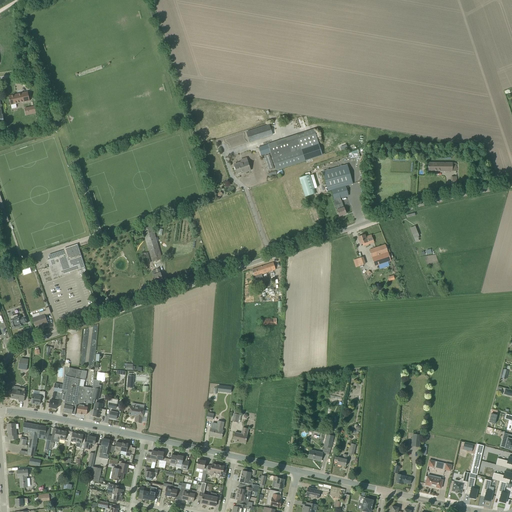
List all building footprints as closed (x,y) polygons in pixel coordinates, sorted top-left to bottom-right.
[(9,96),(10,105),(30,101),(28,92),(9,96)] [(34,106),(25,108),(26,116),(36,114),(34,106)] [(272,135),(269,125),(246,132),(250,142),(272,135)] [(302,149),(297,135),(264,146),(259,148),(261,156),(271,153),(276,170),(323,155),(319,143),(302,149)] [(350,159),(359,156),(357,150),(348,153),(350,159)] [(269,154),(264,156),(268,170),(274,169),(269,154)] [(242,164),(235,166),(237,174),(245,171),(245,172),(250,170),(248,162),(246,158),(241,160),(242,164)] [(456,163),(428,163),(428,171),(452,171),(456,171),(456,163)] [(347,165),(323,172),(329,191),(332,190),(335,200),(340,198),(348,196),(345,186),(353,184),(347,165)] [(305,197),(316,193),(310,175),(299,178),(305,197)] [(346,214),(340,198),(335,200),(334,200),(337,210),(339,216),(346,214)] [(158,237),(156,238),(152,224),(142,227),(152,262),(162,259),(157,241),(159,241),(158,237)] [(418,236),(419,236),(415,226),(410,228),(415,240),(418,239),(419,238),(418,236)] [(367,241),(372,239),(371,235),(365,237),(365,235),(358,237),(360,245),(362,244),(363,246),(368,244),(367,241)] [(81,255),(77,244),(66,248),(69,259),(81,255)] [(390,261),(389,256),(385,245),(369,250),(372,258),(375,266),(390,261)] [(53,278),(80,269),(85,267),(81,256),(70,260),(72,267),(71,267),(72,270),(71,270),(66,254),(50,259),(51,264),(49,265),(53,278)] [(363,257),(353,259),(354,266),(364,264),(363,257)] [(252,270),(255,281),(263,278),(262,274),(276,270),(273,262),(252,270)] [(155,282),(162,279),(161,273),(160,273),(159,269),(156,270),(157,274),(153,276),(155,282)] [(17,286),(12,288),(14,297),(20,295),(17,286)] [(33,318),(36,327),(40,325),(43,324),(47,323),(45,315),(47,315),(51,314),(49,307),(45,308),(46,310),(39,313),(40,316),(33,318)] [(12,319),(10,320),(13,329),(23,326),(22,325),(27,323),(25,317),(20,318),(20,317),(18,317),(17,315),(11,317),(12,319)] [(22,358),(20,360),(18,369),(27,370),(28,362),(28,359),(22,358)] [(77,404),(80,385),(82,370),(78,369),(76,378),(68,376),(69,368),(64,367),(64,376),(63,385),(62,393),(63,393),(62,393),(61,399),(65,400),(64,404),(65,404),(63,412),(72,414),(72,413),(75,414),(77,404)] [(92,404),(92,399),(94,388),(93,388),(92,388),(84,386),(85,380),(87,372),(82,371),(80,385),(77,404),(79,404),(77,413),(86,415),(88,403),(92,404)] [(93,384),(93,388),(94,388),(92,399),(99,400),(101,389),(100,389),(98,389),(99,385),(100,381),(94,380),(93,384)] [(62,393),(63,385),(55,383),(54,391),(62,393)] [(13,387),(11,398),(19,399),(19,401),(24,401),(25,392),(24,391),(24,389),(13,387)] [(59,399),(61,399),(62,393),(54,391),(52,400),(50,400),(49,407),(57,409),(58,401),(59,399)] [(39,396),(32,395),(31,403),(40,405),(40,401),(45,401),(45,392),(39,392),(39,396)] [(109,418),(112,419),(115,420),(115,419),(116,419),(117,416),(119,416),(120,416),(120,413),(121,411),(120,411),(120,407),(117,406),(116,406),(116,405),(115,404),(116,401),(113,400),(112,402),(109,401),(109,403),(108,407),(111,408),(109,418)] [(103,405),(103,403),(100,403),(96,402),(95,408),(93,416),(100,417),(100,415),(105,416),(106,410),(102,409),(103,405)] [(138,411),(143,412),(144,409),(130,406),(129,415),(136,416),(135,418),(137,419),(138,411)] [(143,417),(143,412),(138,411),(137,419),(135,418),(135,422),(141,423),(142,417),(143,417)] [(240,415),(240,412),(235,411),(232,421),(238,423),(239,420),(240,420),(242,415),(240,415)] [(206,412),(205,418),(211,420),(213,413),(206,412)] [(491,413),(489,422),(495,424),(497,415),(491,413)] [(210,428),(209,435),(221,438),(223,430),(222,430),(224,423),(217,421),(217,424),(212,423),(211,428),(210,428)] [(34,457),(38,434),(37,434),(39,425),(25,423),(23,432),(31,434),(27,456),(34,457)] [(324,446),(331,448),(334,436),(332,436),(334,427),(334,424),(330,423),(327,435),(326,435),(324,446)] [(17,435),(16,435),(15,424),(7,424),(8,436),(10,436),(10,439),(17,439),(17,435)] [(37,434),(38,434),(49,436),(50,427),(46,427),(39,425),(37,434)] [(51,441),(50,442),(53,443),(54,442),(59,443),(61,431),(56,429),(56,428),(53,428),(52,436),(51,441)] [(241,434),(235,433),(233,440),(237,441),(237,442),(238,441),(240,441),(239,442),(245,444),(247,435),(248,429),(242,428),(241,434)] [(64,446),(67,446),(69,436),(66,436),(67,432),(61,431),(59,443),(64,444),(64,446)] [(71,442),(76,443),(78,434),(72,433),(72,437),(69,436),(67,446),(70,447),(71,442)] [(511,435),(504,433),(503,438),(505,438),(504,443),(507,444),(505,448),(511,449),(511,435)] [(75,446),(81,447),(81,445),(84,446),(85,442),(85,439),(82,439),(83,435),(78,434),(76,443),(75,446)] [(412,434),(411,446),(419,447),(421,435),(412,434)] [(87,442),(85,442),(84,446),(83,448),(90,450),(91,444),(95,444),(96,437),(88,436),(87,442)] [(111,444),(109,443),(110,440),(103,439),(101,445),(102,445),(99,457),(108,459),(111,444)] [(120,452),(120,451),(122,443),(116,442),(115,447),(111,446),(110,452),(114,453),(114,451),(120,452)] [(126,452),(126,455),(130,456),(130,453),(134,454),(135,448),(132,447),(132,446),(128,445),(128,444),(122,442),(122,443),(120,451),(126,452)] [(477,444),(473,459),(480,461),(484,446),(477,444)] [(156,463),(156,459),(158,452),(152,451),(152,452),(148,451),(147,454),(146,461),(148,461),(148,462),(152,463),(152,462),(156,463)] [(159,463),(165,465),(167,458),(163,458),(164,452),(158,451),(158,452),(156,459),(159,460),(159,463)] [(322,453),(310,451),(308,458),(321,461),(322,453)] [(339,457),(335,457),(334,461),(337,462),(337,465),(345,467),(347,460),(346,459),(347,455),(343,454),(343,457),(339,457)] [(167,458),(165,465),(169,465),(170,463),(176,465),(176,464),(177,456),(171,455),(171,459),(167,458)] [(177,456),(176,464),(176,465),(175,467),(181,468),(181,469),(187,471),(189,463),(189,461),(183,460),(184,456),(178,455),(177,456)] [(511,457),(507,457),(506,461),(497,459),(495,465),(511,469),(511,466),(511,457)] [(473,459),(470,473),(477,475),(480,461),(473,459)] [(207,471),(204,471),(203,470),(203,469),(204,469),(205,462),(198,460),(196,468),(196,471),(203,473),(202,478),(205,479),(206,474),(207,471)] [(434,468),(435,461),(429,460),(427,466),(434,468)] [(113,468),(111,479),(118,480),(119,479),(123,480),(124,473),(127,474),(129,465),(120,463),(119,469),(113,468)] [(208,465),(207,471),(206,474),(213,475),(213,473),(216,474),(218,465),(212,464),(211,466),(208,465)] [(224,466),(218,465),(216,474),(215,478),(218,479),(219,476),(225,478),(227,469),(224,469),(224,466)] [(93,467),(90,480),(98,482),(101,468),(93,467)] [(156,477),(157,473),(158,469),(146,467),(144,473),(145,474),(145,477),(147,478),(150,478),(153,479),(154,476),(156,477)] [(242,471),(241,476),(250,478),(251,475),(254,476),(255,470),(249,469),(248,472),(242,471)] [(20,487),(27,487),(27,476),(28,476),(27,470),(17,471),(17,477),(20,477),(20,487)] [(508,484),(509,480),(511,481),(511,480),(511,473),(504,471),(503,476),(493,474),(492,480),(508,484)] [(411,478),(397,474),(395,482),(402,484),(402,482),(410,484),(411,478)] [(250,478),(241,476),(240,482),(246,483),(245,486),(246,487),(251,488),(252,484),(253,485),(254,479),(250,478)] [(277,477),(277,476),(274,476),(273,480),(277,481),(275,487),(279,488),(282,489),(283,488),(284,489),(284,485),(283,485),(285,480),(277,478),(277,477)] [(425,476),(425,480),(426,480),(425,485),(426,485),(426,486),(428,486),(429,486),(441,488),(443,480),(434,478),(435,478),(432,477),(432,478),(425,476)] [(460,480),(460,481),(459,482),(454,481),(451,491),(455,492),(455,493),(458,493),(458,492),(461,493),(462,489),(466,490),(468,481),(462,479),(460,480)] [(468,498),(468,501),(475,503),(477,493),(472,492),(475,482),(468,481),(466,490),(465,497),(468,498)] [(484,482),(480,499),(484,499),(483,502),(490,504),(493,494),(488,493),(490,483),(484,482)] [(496,499),(500,500),(499,502),(506,504),(508,494),(504,493),(506,484),(500,482),(496,499)] [(164,495),(170,497),(172,489),(172,486),(173,485),(164,483),(162,492),(165,492),(164,495)] [(176,495),(179,496),(182,485),(181,485),(182,483),(179,483),(178,487),(172,486),(172,489),(170,497),(176,498),(176,495)] [(182,499),(188,500),(189,493),(190,492),(190,490),(185,489),(186,484),(182,483),(182,485),(179,496),(183,496),(182,499)] [(201,503),(208,505),(210,496),(204,495),(205,493),(204,493),(206,483),(202,483),(201,485),(199,494),(198,499),(198,500),(201,500),(201,503)] [(109,493),(123,495),(124,490),(119,489),(120,486),(113,485),(112,488),(114,488),(113,491),(110,490),(109,493)] [(142,499),(148,501),(148,500),(150,492),(144,491),(144,488),(141,487),(139,493),(143,494),(142,499)] [(238,488),(237,494),(249,496),(250,491),(258,492),(258,489),(251,488),(246,487),(245,490),(238,488)] [(320,491),(317,490),(308,488),(306,496),(311,497),(313,499),(315,498),(319,498),(320,491)] [(150,492),(148,500),(154,501),(155,496),(159,497),(160,491),(156,490),(156,492),(150,491),(150,492)] [(270,505),(280,507),(281,500),(280,500),(281,496),(280,496),(281,493),(281,492),(279,492),(274,491),(272,498),(269,498),(267,504),(270,505)] [(110,499),(110,501),(116,503),(117,500),(121,501),(123,495),(109,493),(109,495),(112,496),(111,499),(110,499)] [(50,500),(49,494),(37,495),(38,497),(34,498),(35,502),(38,501),(38,502),(50,500)] [(249,496),(237,494),(236,500),(237,500),(242,501),(242,504),(247,505),(250,506),(251,502),(248,502),(249,496)] [(216,497),(210,496),(208,505),(215,506),(216,504),(220,504),(221,496),(216,495),(216,497)] [(369,499),(365,498),(360,497),(359,500),(362,501),(362,503),(363,503),(361,510),(362,511),(361,511),(366,511),(368,511),(370,511),(371,508),(372,505),(373,501),(368,500),(369,499)] [(23,499),(15,499),(16,507),(23,506),(23,503),(28,503),(27,502),(27,499),(23,499)] [(316,511),(317,505),(307,502),(306,507),(305,506),(304,510),(303,509),(302,511),(311,511),(312,510),(316,511)] [(238,507),(236,506),(233,506),(232,511),(235,511),(245,511),(246,509),(249,509),(250,506),(247,505),(242,504),(239,503),(238,507)]
